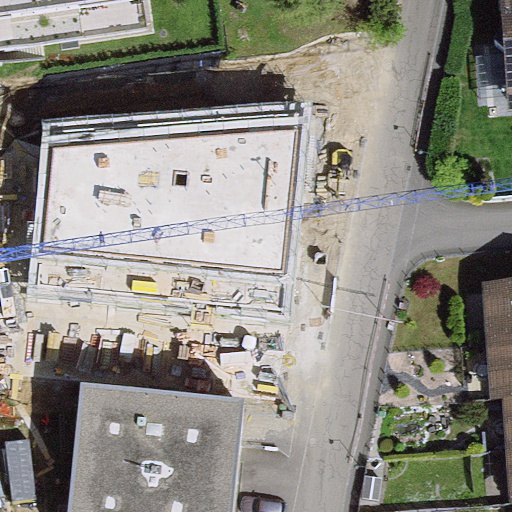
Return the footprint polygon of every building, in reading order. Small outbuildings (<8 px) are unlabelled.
[(152,0),(0,0),(0,32),(154,11),(152,0)] [(503,58),(506,101),(511,100),(511,0),(499,0),(501,32),(489,46),(503,58)] [(316,100),(45,122),(28,298),(282,317),(316,100)] [(511,346),(511,291),(490,294),(494,347),(511,346)] [(511,346),(494,347),(498,400),(511,399),(511,346)] [(226,511),(237,413),(77,397),(65,511),(226,511)] [(511,431),(511,399),(498,400),(498,403),(510,402),(511,431)]
